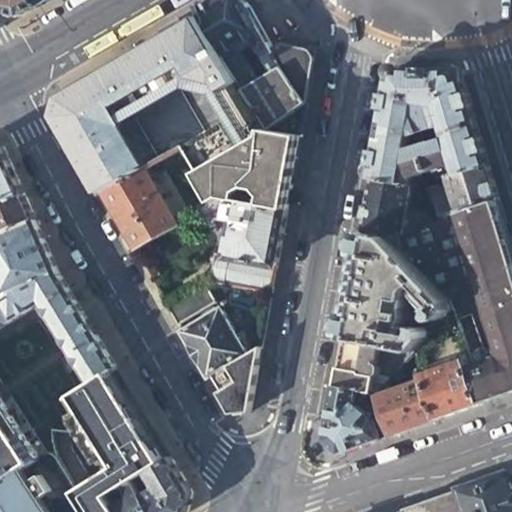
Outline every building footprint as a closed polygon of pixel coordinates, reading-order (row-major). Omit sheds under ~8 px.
[(41,6),(37,0),(1,0),(6,10),(15,13),(23,15),(41,6)] [(251,40),(272,77),(282,71),(244,5),(243,6),(239,0),(210,0),(198,7),(247,92),(260,84),(238,48),(251,40)] [(285,44),(259,0),(253,0),(244,5),(282,71),(306,107),(316,54),(285,44)] [(287,0),(259,0),(285,44),(316,54),(320,37),(297,13),(287,0)] [(198,7),(158,30),(215,128),(255,105),(247,92),(198,7)] [(130,46),(119,52),(174,152),(180,149),(215,128),(158,30),(149,35),(130,46)] [(146,30),(128,41),(130,46),(149,35),(146,30)] [(65,133),(101,195),(144,169),(174,152),(149,107),(119,52),(84,73),(58,88),(55,114),(65,133)] [(435,73),(417,72),(404,71),(389,71),(366,167),(364,177),(411,184),(413,176),(455,162),(459,173),(488,166),(459,70),(446,72),(435,73)] [(272,77),(260,84),(247,92),(255,105),(267,125),(269,129),(294,137),(301,138),(306,107),(282,71),(272,77)] [(245,139),(267,125),(255,105),(215,128),(218,134),(245,139)] [(287,211),(298,151),(245,139),(218,134),(215,128),(180,149),(212,206),(221,200),(287,211)] [(0,205),(23,196),(10,166),(3,151),(0,149),(0,205)] [(440,198),(446,216),(498,201),(488,166),(459,173),(449,176),(454,193),(440,198)] [(178,226),(144,169),(101,195),(117,222),(135,252),(178,226)] [(413,184),(411,184),(364,177),(359,204),(354,234),(392,236),(405,231),(413,184)] [(23,196),(0,205),(0,233),(34,221),(28,208),(23,196)] [(210,284),(271,295),(281,242),(287,211),(221,200),(212,206),(197,214),(201,222),(206,218),(234,224),(227,258),(215,256),(210,284)] [(501,357),(470,367),(482,405),(511,394),(511,248),(498,201),(446,216),(405,231),(392,236),(450,302),(459,297),(458,288),(479,282),(501,357)] [(0,328),(40,305),(90,386),(119,371),(105,351),(57,273),(34,221),(0,233),(0,484),(18,472),(37,459),(0,401),(0,328)] [(392,236),(354,234),(345,285),(336,340),(416,350),(414,332),(405,327),(406,323),(407,322),(409,309),(408,308),(412,289),(419,283),(422,287),(421,291),(421,294),(433,306),(452,310),(450,302),(392,236)] [(204,285),(167,306),(179,327),(217,305),(204,285)] [(452,310),(433,306),(432,309),(434,312),(437,318),(424,332),(419,334),(415,330),(414,332),(416,350),(452,310)] [(182,333),(209,378),(213,376),(228,367),(252,353),(241,333),(237,336),(222,310),(182,333)] [(398,370),(416,350),(336,340),(335,359),(328,387),(357,390),(378,392),(390,379),(376,378),(378,367),(398,370)] [(221,391),(218,393),(230,415),(249,412),(262,347),(252,353),(228,367),(237,382),(221,391)] [(422,369),(425,377),(468,361),(465,353),(422,369)] [(440,420),(482,405),(470,367),(468,361),(425,377),(426,380),(440,420)] [(171,459),(119,371),(90,386),(69,400),(111,471),(87,486),(75,494),(86,511),(152,511),(134,483),(171,459)] [(221,391),(213,376),(209,378),(218,393),(221,391)] [(426,380),(379,397),(385,413),(392,436),(403,432),(440,420),(426,380)] [(356,403),(357,390),(328,387),(310,444),(332,457),(372,443),(392,436),(385,413),(372,418),(356,403)] [(378,392),(357,390),(356,403),(372,418),(385,413),(379,397),(378,392)] [(171,459),(134,483),(152,511),(186,511),(190,503),(193,494),(171,459)] [(26,485),(18,472),(0,484),(0,511),(43,511),(36,500),(26,485)] [(511,511),(511,475),(507,474),(461,490),(405,510),(405,511),(511,511)] [(32,481),(42,496),(47,492),(38,477),(32,481)] [(42,496),(32,481),(26,485),(36,500),(42,496)]
